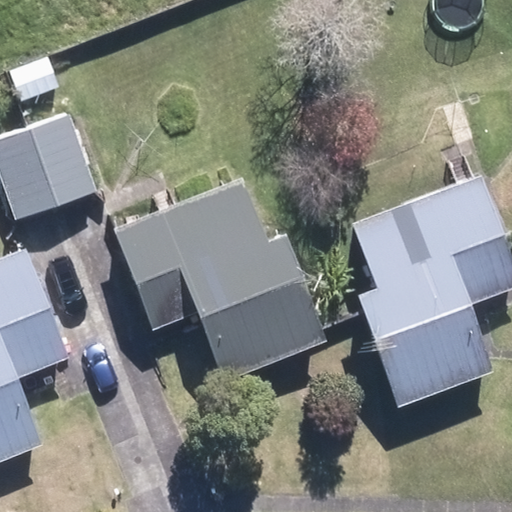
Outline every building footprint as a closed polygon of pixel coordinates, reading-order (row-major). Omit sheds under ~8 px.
[(16,68),(29,100),(65,85),(52,52),(16,68)] [(61,105),(20,119),(46,198),(88,182),(61,105)] [(0,195),(6,212),(46,198),(20,119),(0,125),(0,195)] [(274,230),(250,168),(120,220),(161,324),(203,308),(232,377),(335,334),(288,224),(274,230)] [(405,405),(501,369),(476,304),(511,291),(511,238),(488,172),(357,220),(380,282),(361,289),(405,405)] [(0,455),(50,434),(24,371),(78,350),(32,237),(0,249),(0,455)]
